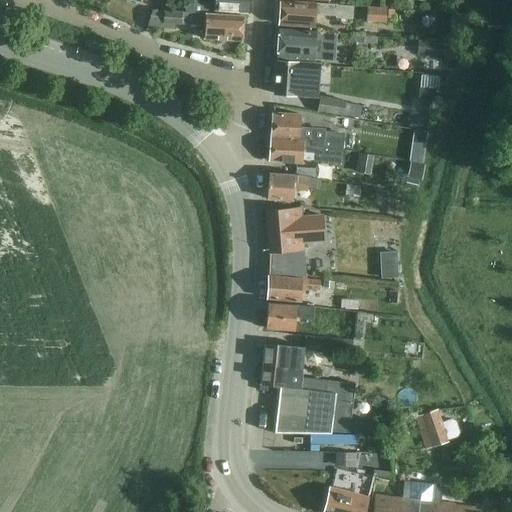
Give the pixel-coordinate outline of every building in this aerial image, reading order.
[(215,0),(215,10),(247,12),(248,0),(215,0)] [(280,1),(278,25),(315,27),(316,15),(336,16),(336,18),(353,19),(354,6),(280,1)] [(186,3),(185,12),(207,14),(207,4),(186,3)] [(389,8),(367,7),(366,21),(388,22),(389,8)] [(242,41),(244,16),(207,14),(185,12),(166,11),(165,23),(205,26),(204,39),(242,41)] [(450,14),(449,41),(464,42),(466,15),(450,14)] [(313,60),(315,32),(278,30),(276,57),(313,60)] [(418,40),(417,55),(443,57),(444,42),(418,40)] [(317,96),(320,65),(307,64),(308,63),(276,61),(274,94),(294,95),(317,96)] [(420,75),(419,99),(437,100),(438,76),(420,75)] [(345,101),(319,97),(317,111),(342,116),(345,101)] [(272,113),(271,139),(322,143),(322,148),(326,149),(342,152),(343,133),(327,133),(327,131),(311,131),(311,129),(299,128),(299,114),(272,113)] [(271,139),(269,161),(302,163),(302,152),(314,153),(314,161),(343,163),(343,152),(342,152),(326,149),(322,148),(322,143),(271,139)] [(410,150),(409,161),(422,163),(424,152),(410,150)] [(358,155),(355,174),(370,176),(373,157),(358,155)] [(411,164),(408,179),(420,181),(423,166),(411,164)] [(295,167),(295,175),(314,179),(315,168),(295,167)] [(317,189),(319,179),(314,179),(295,175),(269,173),(267,198),(292,200),(293,185),(317,189)] [(406,179),(404,188),(415,191),(418,181),(406,179)] [(269,252),(268,276),(305,279),(302,242),(325,241),(323,214),(300,216),(299,207),(266,210),(269,252)] [(319,280),(305,279),(268,276),(267,299),(300,302),(301,287),(307,287),(307,289),(319,290),(319,280)] [(319,280),(319,290),(332,291),(333,281),(319,280)] [(340,300),(340,309),(357,309),(357,300),(340,300)] [(295,318),(312,320),(312,308),(313,307),(267,303),(265,328),(294,330),(295,318)] [(261,384),(261,385),(280,387),(306,390),(335,393),(330,433),(332,433),(349,433),(350,422),(354,383),(307,378),(301,378),(304,347),(265,343),(262,369),(261,384)] [(280,387),(274,433),(330,433),(335,393),(306,390),(280,387)] [(436,410),(415,417),(425,449),(446,442),(436,410)] [(350,422),(349,433),(370,433),(371,423),(350,422)] [(362,453),(361,439),(339,440),(339,453),(362,453)] [(335,453),(334,467),(354,468),(354,454),(335,453)] [(407,457),(407,475),(434,476),(435,459),(407,457)] [(328,488),(322,511),(363,511),(366,498),(357,495),(328,488)] [(432,511),(433,502),(402,498),(374,495),(372,511),(432,511)] [(433,502),(432,511),(485,511),(486,509),(454,505),(439,503),(433,502)]
